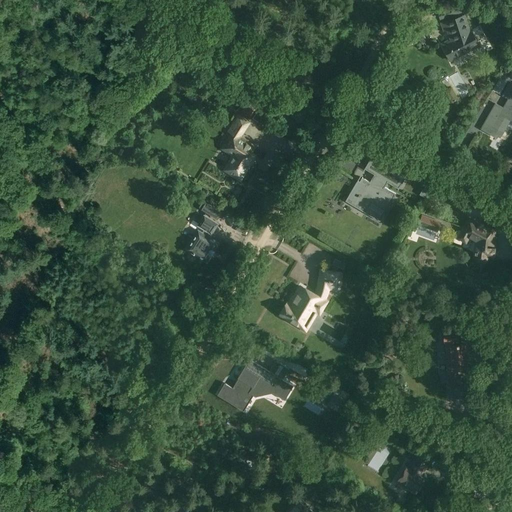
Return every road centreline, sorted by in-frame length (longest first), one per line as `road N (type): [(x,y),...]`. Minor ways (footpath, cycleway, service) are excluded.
road 1 (track): [(110,497),(406,0)]
road 2 (track): [(344,103),(167,0)]
road 3 (track): [(344,103),(511,202)]
